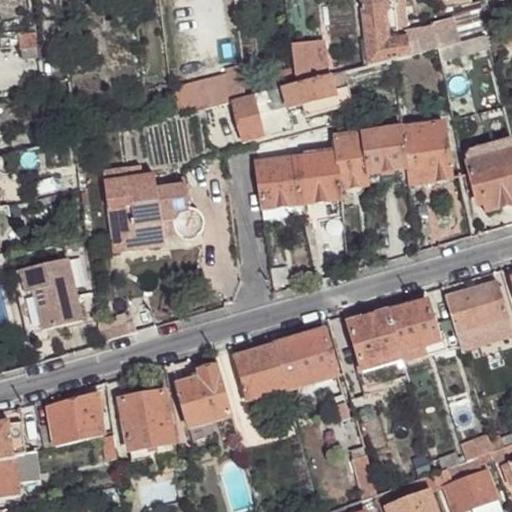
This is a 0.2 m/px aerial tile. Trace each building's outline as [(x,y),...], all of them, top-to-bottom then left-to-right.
[(389,63),(383,0),(359,0),(366,68),(389,63)] [(397,60),(407,58),(404,41),(396,41),(392,0),(383,0),(389,63),(393,61),(397,60)] [(19,35),(20,49),(38,46),(36,33),(19,35)] [(488,46),(486,38),(472,41),(475,50),(488,46)] [(472,41),(437,50),(440,62),(476,53),(475,50),(472,41)] [(289,46),(292,72),(294,87),(302,84),(321,80),(317,43),(289,46)] [(22,61),(40,59),(38,46),(20,49),(22,61)] [(243,71),(171,89),(174,116),(233,102),(246,99),(243,71)] [(269,78),(271,92),(282,89),(294,87),(292,72),(269,78)] [(282,89),(287,107),(287,110),(302,106),(334,98),(333,93),(329,78),(321,80),(302,84),(294,87),(282,89)] [(253,97),(256,106),(268,102),(270,111),(287,107),(282,89),(271,92),(253,97)] [(334,98),(302,106),(305,119),(352,107),(348,90),(333,93),(334,98)] [(246,99),(233,102),(243,142),(264,136),(262,129),(257,114),(256,106),(253,97),(246,99)] [(391,132),(402,130),(401,122),(400,115),(389,118),(391,132)] [(402,130),(444,124),(443,116),(401,122),(402,130)] [(409,180),(411,188),(453,182),(444,124),(402,130),(408,170),(409,180)] [(408,170),(402,130),(391,132),(361,135),(366,175),(369,175),(408,170)] [(370,186),(370,185),(369,175),(366,175),(361,135),(334,139),(335,155),(340,190),(370,186)] [(511,205),(511,143),(470,154),(467,159),(475,187),(479,186),(486,213),(511,205)] [(302,204),(341,199),(340,190),(335,155),(256,165),(262,209),(302,204)] [(370,185),(409,180),(408,170),(369,175),(370,185)] [(105,174),(114,238),(136,235),(138,249),(164,246),(162,232),(174,230),(175,234),(177,236),(180,239),(183,241),(187,242),(191,242),(195,241),(199,238),(201,236),(202,234),(203,231),(204,228),(204,223),(203,221),(199,215),(197,214),(193,212),(188,212),(185,187),(156,191),(154,177),(128,181),(127,171),(105,174)] [(20,215),(18,204),(7,207),(9,217),(20,215)] [(303,218),(302,204),(262,209),(264,222),(303,218)] [(136,235),(114,238),(116,252),(138,249),(136,235)] [(68,261),(21,272),(27,295),(34,294),(43,292),(47,307),(37,309),(43,332),(83,322),(68,261)] [(269,271),(271,286),(281,284),(289,283),(287,268),(269,271)] [(21,272),(12,275),(27,336),(43,332),(37,309),(34,294),(27,295),(21,272)] [(499,283),(447,297),(458,336),(509,322),(499,283)] [(427,303),(389,314),(401,355),(439,344),(427,303)] [(401,355),(389,314),(349,325),(362,371),(402,359),(401,355)] [(509,322),(458,336),(461,346),(511,331),(509,322)] [(326,332),(274,346),(286,393),(338,378),(326,332)] [(439,344),(401,355),(402,359),(404,365),(449,352),(445,342),(439,344)] [(286,393),(274,346),(233,358),(245,404),(269,398),(286,393)] [(402,359),(362,371),(356,373),(359,382),(379,377),(405,369),(404,365),(402,359)] [(231,418),(217,368),(196,374),(198,383),(178,389),(189,430),(191,429),(201,426),(211,423),(231,418)] [(405,369),(379,377),(383,387),(407,379),(405,369)] [(120,400),(129,452),(174,445),(164,393),(120,400)] [(288,403),(286,393),(269,398),(272,408),(288,403)] [(49,410),(51,424),(55,450),(84,444),(91,442),(102,439),(96,397),(49,410)] [(338,407),(345,404),(343,397),(335,399),(338,407)] [(269,398),(245,404),(248,414),(272,408),(269,398)] [(350,420),(345,404),(338,407),(342,422),(350,420)] [(9,423),(9,427),(22,425),(20,409),(7,413),(8,423),(9,423)] [(0,462),(14,459),(9,427),(9,423),(8,423),(0,425),(0,462)] [(191,429),(189,430),(195,448),(217,442),(211,423),(201,426),(191,429)] [(51,424),(40,426),(43,453),(55,450),(51,424)] [(9,427),(14,459),(26,457),(22,425),(9,427)] [(116,461),(113,437),(102,439),(105,463),(116,461)] [(499,437),(489,441),(492,453),(503,449),(499,437)] [(492,453),(489,441),(488,438),(461,449),(467,462),(482,457),(490,454),(492,453)] [(105,463),(102,439),(91,442),(84,444),(84,449),(92,447),(95,465),(105,463)] [(174,445),(129,452),(131,462),(176,455),(174,445)] [(511,445),(503,449),(492,453),(490,454),(493,464),(511,457),(511,445)] [(375,489),(363,448),(350,452),(363,501),(373,497),(377,496),(375,489)] [(26,457),(14,459),(17,486),(38,482),(35,455),(26,457)] [(467,462),(435,474),(430,476),(436,493),(444,490),(444,489),(483,474),(480,465),(484,463),(482,457),(467,462)] [(14,459),(0,462),(0,501),(19,497),(17,486),(14,459)] [(511,463),(502,467),(510,488),(511,487),(511,463)] [(444,489),(444,490),(452,511),(463,511),(479,507),(496,500),(486,473),(483,474),(444,489)] [(430,476),(384,493),(377,496),(373,497),(378,511),(382,511),(386,511),(434,511),(429,496),(436,493),(430,476)] [(383,487),(375,489),(377,496),(384,493),(383,487)] [(497,511),(501,511),(496,500),(479,507),(480,511),(497,511)]
